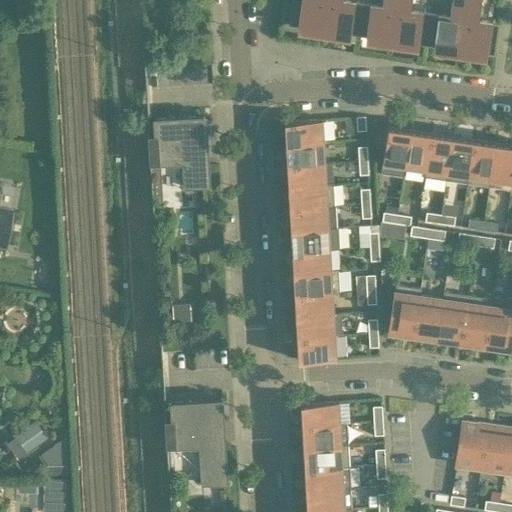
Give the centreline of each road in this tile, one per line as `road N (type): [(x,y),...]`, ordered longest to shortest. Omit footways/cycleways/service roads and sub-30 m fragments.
road 1 (residential): [(255,378),(242,97)]
road 2 (residential): [(511,102),(422,88),(242,97)]
road 3 (residential): [(511,390),(389,371),(255,378)]
road 4 (residential): [(263,511),(255,378)]
